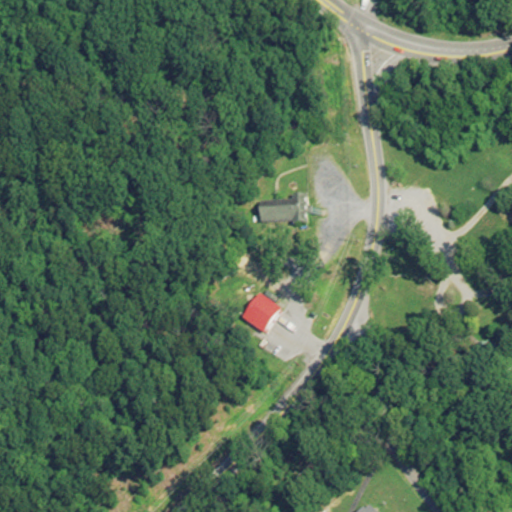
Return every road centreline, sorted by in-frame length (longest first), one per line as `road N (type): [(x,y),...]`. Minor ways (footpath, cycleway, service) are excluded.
road 1 (tertiary): [(184,511),(325,340),(371,257),(377,177),(364,80),(382,36)]
road 2 (residential): [(350,301),(385,429),(433,511)]
road 3 (secondary): [(511,48),(425,50),(311,0)]
